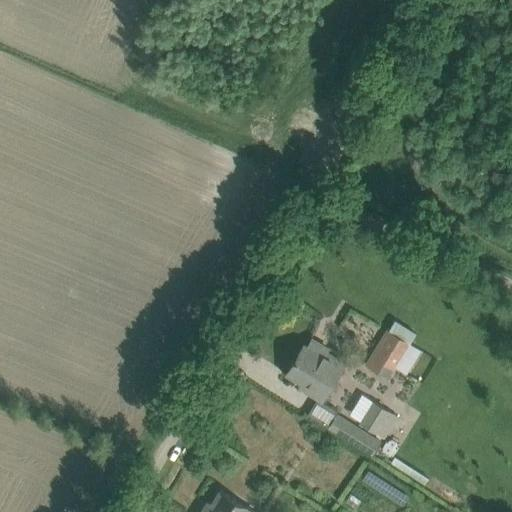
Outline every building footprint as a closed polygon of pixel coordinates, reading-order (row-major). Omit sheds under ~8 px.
[(421,350),(410,343),(388,329),(366,365),(388,379),(395,366),(407,373),(421,350)] [(304,344),(287,372),(305,384),(303,388),(322,400),(345,362),(326,351),(327,348),(312,339),(308,346),(304,344)] [(400,417),(375,402),(361,426),(385,442),(400,417)] [(339,413),(329,428),(371,456),(381,440),(339,413)] [(205,504),(200,511),(257,511),(237,499),(220,489),(209,507),(205,504)]
